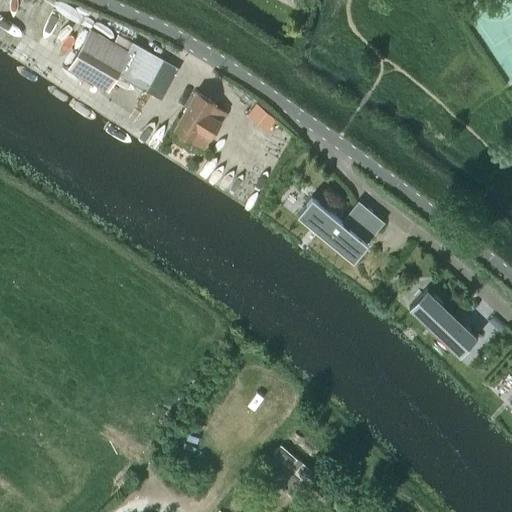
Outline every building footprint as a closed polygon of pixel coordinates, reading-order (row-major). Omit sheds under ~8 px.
[(90,28),(69,67),(107,88),(117,71),(160,95),(176,67),(118,34),(113,41),(90,28)] [(173,127),(186,135),(204,146),(225,111),(214,104),(215,102),(196,90),(179,117),(173,127)] [(311,194),(295,213),(352,259),(367,241),(366,241),(384,219),(357,197),(341,218),(311,194)] [(426,287),(408,306),(459,354),(477,335),(426,287)] [(261,469),(296,501),(318,476),(279,444),(273,452),(275,454),(261,469)]
